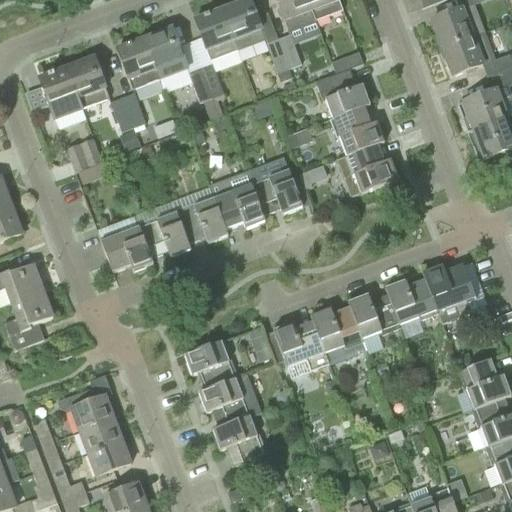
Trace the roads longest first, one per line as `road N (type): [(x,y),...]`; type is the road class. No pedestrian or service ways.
road 1 (residential): [(184,511),(130,360),(89,309),(0,91)]
road 2 (residential): [(511,283),(497,244),(448,175),(383,0)]
road 3 (residential): [(0,71),(13,47),(141,0)]
